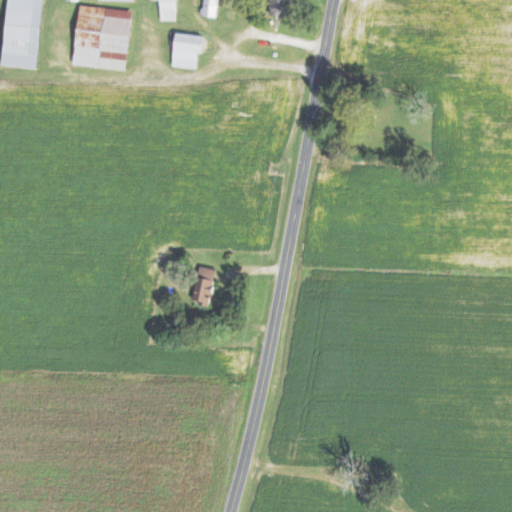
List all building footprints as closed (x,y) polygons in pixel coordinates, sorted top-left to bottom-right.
[(45,0),(10,0),(4,66),(40,69),(45,0)] [(178,20),(178,0),(151,0),(162,1),(162,20),(178,20)] [(220,0),(205,0),(203,16),(218,18),(220,0)] [(273,0),(272,15),(292,18),(294,0),(273,0)] [(128,71),(134,11),(81,5),(75,65),(128,71)] [(204,54),(206,36),(178,33),(174,66),(199,69),(200,54),(204,54)] [(408,120),(375,112),(369,137),(390,142),(394,127),(406,130),(408,120)] [(211,304),(219,269),(202,265),(194,300),(211,304)]
